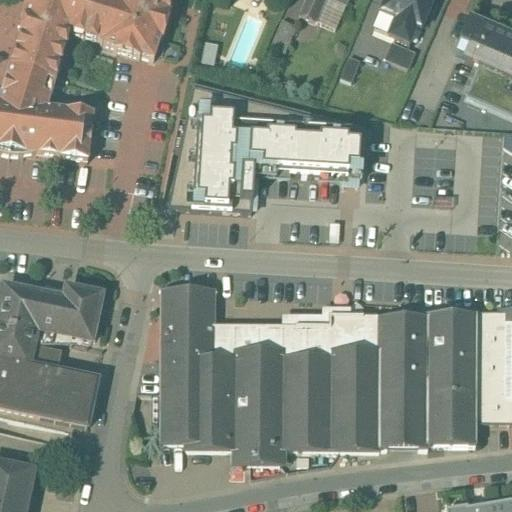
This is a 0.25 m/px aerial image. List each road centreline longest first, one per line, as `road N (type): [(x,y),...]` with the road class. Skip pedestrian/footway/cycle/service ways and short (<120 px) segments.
road 1 (residential): [(142,259),(511,279)]
road 2 (residential): [(511,462),(200,511)]
road 3 (residential): [(142,259),(94,511)]
road 4 (residential): [(0,240),(142,259)]
